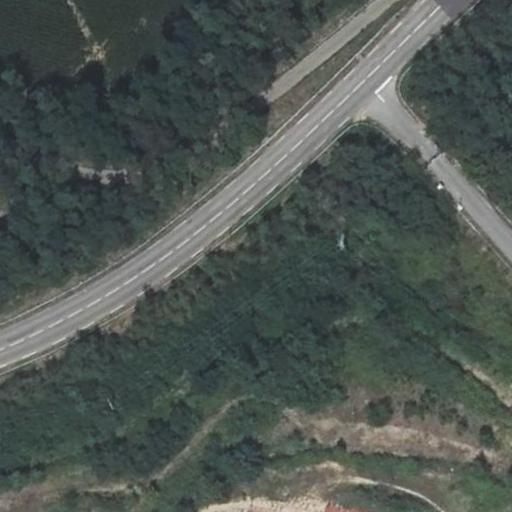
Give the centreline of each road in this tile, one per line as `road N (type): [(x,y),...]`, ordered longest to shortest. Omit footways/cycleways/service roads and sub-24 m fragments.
road 1 (tertiary): [(0,350),(184,245),(366,81)]
road 2 (track): [(0,133),(75,167),(126,169),(177,149),(388,0)]
road 3 (unclassified): [(366,81),(511,245)]
